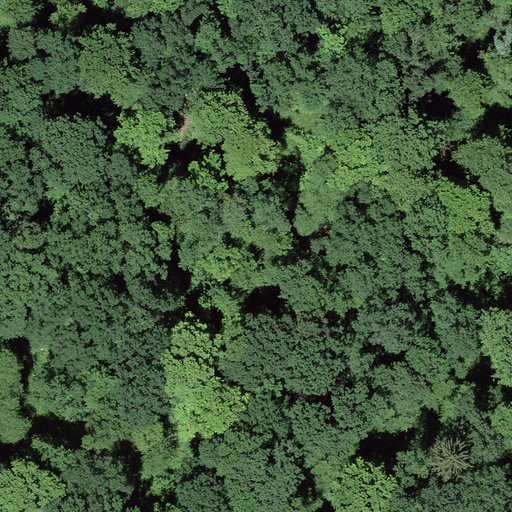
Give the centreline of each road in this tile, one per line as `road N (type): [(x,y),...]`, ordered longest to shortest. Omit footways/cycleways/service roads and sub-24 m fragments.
road 1 (track): [(170,511),(237,234),(290,118),(296,0)]
road 2 (track): [(290,118),(461,0)]
